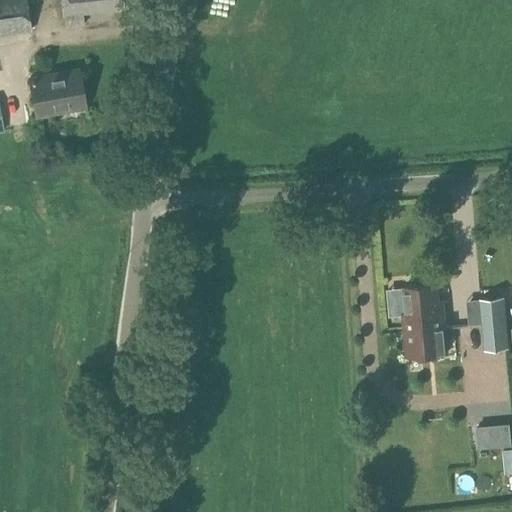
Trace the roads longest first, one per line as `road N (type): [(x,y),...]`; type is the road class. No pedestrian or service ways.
road 1 (unclassified): [(147,201),(511,179)]
road 2 (unclassified): [(105,511),(147,201)]
road 3 (unclassified): [(147,201),(176,0)]
